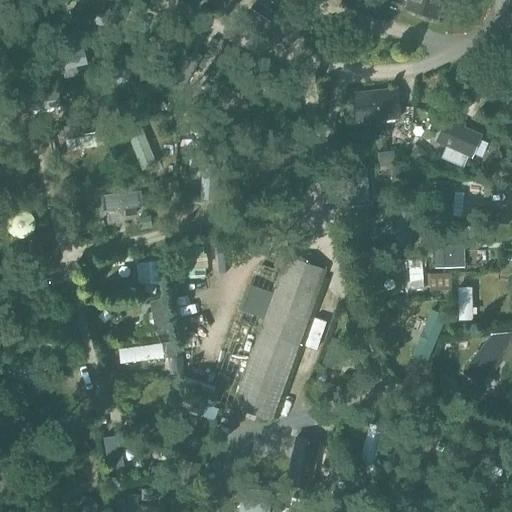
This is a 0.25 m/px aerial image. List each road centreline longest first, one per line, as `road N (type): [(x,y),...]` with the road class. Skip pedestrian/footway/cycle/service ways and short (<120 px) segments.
road 1 (track): [(511,425),(340,416),(257,449),(122,424),(106,410),(63,257),(15,50),(18,0)]
road 2 (track): [(344,74),(322,166),(330,225),(344,292),(399,417)]
